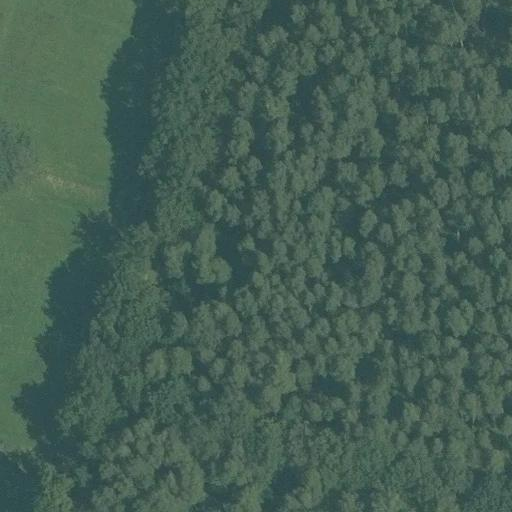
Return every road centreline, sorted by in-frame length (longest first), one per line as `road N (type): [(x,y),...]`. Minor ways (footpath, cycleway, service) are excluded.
road 1 (track): [(236,0),(102,417)]
road 2 (track): [(431,511),(102,417)]
